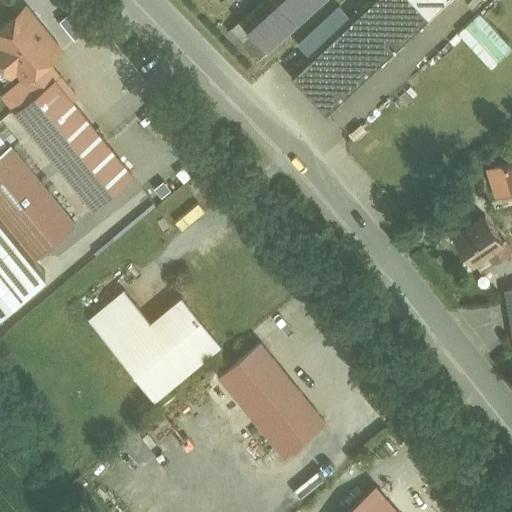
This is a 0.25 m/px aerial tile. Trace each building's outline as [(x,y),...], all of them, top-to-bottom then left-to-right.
[(264,0),(242,21),(253,33),(269,51),(324,0),(264,0)] [(413,0),(373,0),(292,76),(327,113),(429,17),(413,0)] [(413,0),(429,17),(446,0),(413,0)] [(87,1),(66,19),(82,37),(103,19),(87,1)] [(26,6),(0,27),(0,45),(0,46),(0,45),(0,73),(4,79),(18,67),(26,77),(26,78),(27,78),(44,64),(61,50),(26,6)] [(511,41),(486,12),(463,31),(495,68),(511,52),(511,41)] [(269,51),(253,33),(242,43),(258,61),(269,51)] [(26,77),(4,94),(17,110),(56,78),(44,64),(27,78),(26,78),(26,77)] [(133,173),(56,78),(17,110),(17,111),(22,116),(23,117),(30,126),(94,205),(133,173)] [(165,101),(146,117),(161,135),(180,119),(165,101)] [(23,117),(10,128),(17,137),(30,126),(23,117)] [(94,205),(30,126),(17,137),(0,150),(0,209),(36,253),(76,220),(75,220),(94,205)] [(511,160),(489,168),(498,196),(511,192),(511,160)] [(0,306),(46,269),(0,212),(0,306)] [(511,251),(485,214),(456,234),(474,260),(476,259),(483,270),(511,251)] [(182,295),(152,321),(125,288),(91,316),(155,395),(220,342),(182,295)] [(325,419),(260,340),(221,372),(285,451),(325,419)] [(401,511),(377,484),(344,511),(401,511)]
